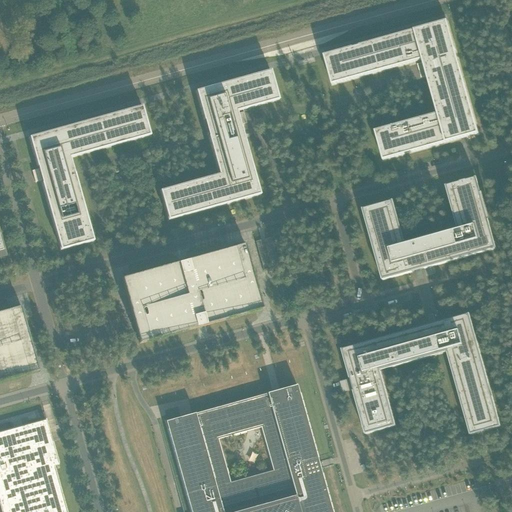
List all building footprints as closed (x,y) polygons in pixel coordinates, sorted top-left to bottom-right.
[(411,153),(456,140),(479,134),(461,70),(460,70),(455,51),(455,50),(447,21),(359,45),(359,46),(353,48),(353,47),(324,55),(332,85),(421,60),(422,60),(423,63),(417,64),(417,65),(421,64),(422,67),(422,68),(421,69),(421,70),(421,71),(421,72),(422,72),(423,73),(424,73),(423,74),(424,75),(425,75),(425,76),(421,77),(421,78),(427,76),(428,79),(427,79),(436,111),(437,111),(437,113),(375,131),(383,161),(405,155),(405,154),(411,152),(411,153)] [(243,132),(242,131),(241,127),(240,125),(247,123),(246,122),(242,124),(241,121),(242,121),(243,120),(243,119),(243,118),(243,117),(242,117),(241,116),(240,116),(239,114),(244,113),(243,112),(237,114),(236,111),(238,111),(279,100),(276,92),(275,89),(276,89),(270,70),(195,91),(208,136),(219,174),(160,191),(162,199),(163,202),(168,220),(260,195),(260,193),(259,193),(255,177),(245,142),(244,138),(243,134),(244,133),(243,132),(242,132),(243,132)] [(79,188),(78,188),(78,185),(75,174),(74,174),(70,158),(71,157),(71,158),(150,136),(148,127),(147,127),(147,125),(142,106),(29,137),(34,156),(35,156),(35,159),(37,167),(38,169),(32,171),(32,172),(36,170),(37,173),(36,173),(35,174),(35,175),(35,176),(36,177),(37,178),(38,178),(39,180),(35,181),(35,182),(41,180),(42,183),(60,250),(83,244),(82,244),(85,243),(94,241),(89,226),(84,210),(85,209),(79,188)] [(445,186),(455,220),(457,229),(453,230),(452,230),(451,230),(446,232),(446,231),(404,242),(393,200),(363,209),(366,221),(382,280),(383,280),(412,272),(412,271),(416,270),(416,269),(417,269),(418,269),(419,269),(419,268),(420,269),(424,267),(424,269),(495,249),(496,248),(479,189),(479,190),(475,177),(445,186)] [(279,267),(271,238),(263,240),(255,242),(263,271),(279,267)] [(135,328),(139,344),(202,326),(262,309),(257,290),(244,244),(183,261),(121,279),(135,328)] [(0,312),(0,382),(38,372),(24,322),(20,307),(8,310),(0,312)] [(427,325),(418,328),(342,349),(366,434),(395,426),(379,369),(385,368),(386,368),(391,366),(392,368),(447,352),(447,353),(458,393),(460,393),(463,405),(462,405),(470,435),(501,427),(469,314),(439,322),(439,323),(435,324),(435,325),(434,325),(433,325),(432,326),(432,325),(427,326),(427,325)] [(339,381),(341,392),(350,390),(348,379),(339,381)] [(192,414),(192,415),(181,418),(180,417),(166,422),(190,511),(331,511),(320,470),(318,462),(296,385),(282,389),(282,390),(279,390),(272,392),(270,393),(267,393),(267,394),(195,414),(195,413),(192,414)] [(58,464),(45,420),(0,432),(0,511),(65,511),(53,466),(58,464)]
